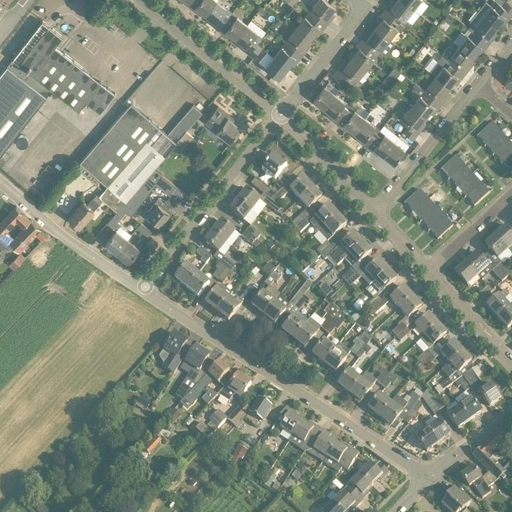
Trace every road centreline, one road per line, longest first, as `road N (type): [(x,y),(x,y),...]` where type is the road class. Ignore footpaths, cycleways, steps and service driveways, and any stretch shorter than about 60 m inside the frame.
road 1 (residential): [(143,286),(428,476)]
road 2 (residential): [(143,286),(280,114)]
road 3 (residential): [(280,114),(133,0)]
road 4 (residential): [(0,182),(143,286)]
road 5 (residential): [(373,213),(478,84)]
road 6 (residential): [(373,213),(280,114)]
road 7 (residential): [(280,114),(365,9)]
road 8 (residential): [(511,364),(427,269)]
